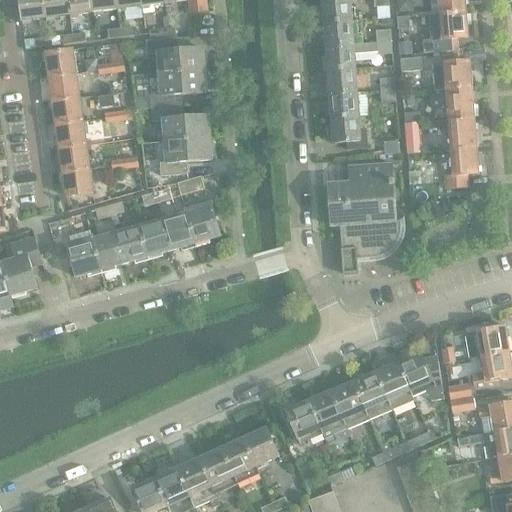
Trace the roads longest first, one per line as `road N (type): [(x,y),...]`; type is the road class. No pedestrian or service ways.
road 1 (residential): [(339,343),(0,501)]
road 2 (residential): [(0,340),(301,257)]
road 3 (residential): [(301,257),(283,0)]
road 4 (residential): [(43,204),(5,0)]
road 5 (residential): [(511,290),(339,343)]
